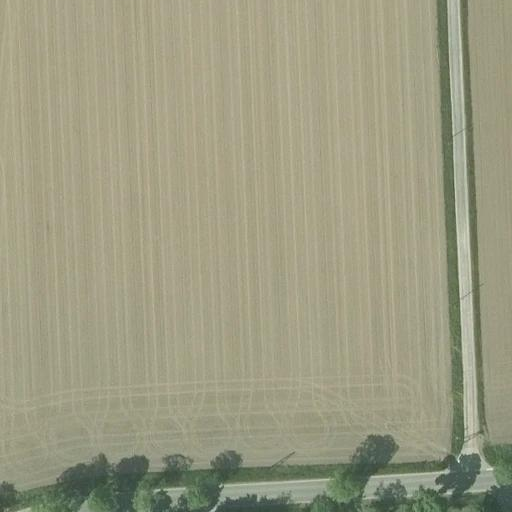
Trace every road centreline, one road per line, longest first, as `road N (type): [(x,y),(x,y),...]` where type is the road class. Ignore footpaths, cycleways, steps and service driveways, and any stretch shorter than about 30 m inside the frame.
road 1 (residential): [(453,0),(471,453),(488,479)]
road 2 (tertiary): [(488,479),(50,511)]
